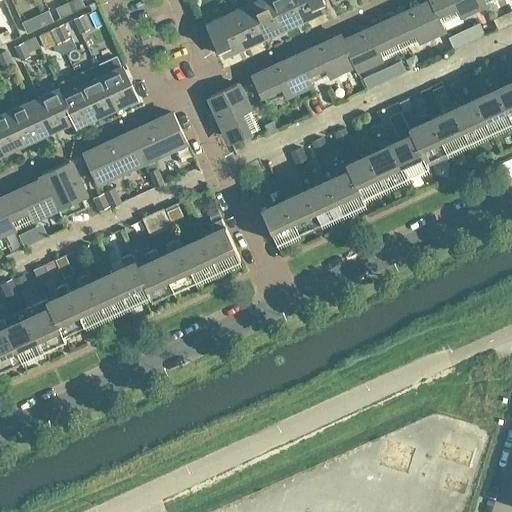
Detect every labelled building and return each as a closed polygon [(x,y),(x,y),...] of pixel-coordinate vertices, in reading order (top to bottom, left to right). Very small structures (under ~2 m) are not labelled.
[(84,7),(80,0),(72,0),(67,2),(72,13),(84,7)] [(284,28),(270,0),(245,0),(247,4),(248,4),(263,38),(284,28)] [(305,19),(295,0),(270,0),(284,28),(305,19)] [(322,1),(321,0),(295,0),(305,19),(324,10),(320,2),(322,1)] [(443,28),(429,0),(428,0),(429,1),(404,13),(406,16),(388,24),(399,49),(443,28)] [(484,3),(482,0),(429,0),(443,28),(444,28),(441,23),(484,3)] [(72,13),(67,2),(55,8),(60,18),(72,13)] [(248,4),(247,4),(227,13),(243,47),(263,38),(248,4)] [(243,47),(227,13),(206,23),(218,48),(220,47),(224,56),(243,47)] [(88,29),(82,15),(74,19),(80,33),(88,29)] [(503,15),(492,20),(497,30),(507,25),(503,15)] [(39,28),(34,18),(21,23),(26,33),(39,28)] [(69,38),(62,24),(54,28),(61,42),(69,38)] [(399,49),(388,24),(370,33),(369,29),(344,41),(341,35),(340,36),(356,69),(399,49)] [(61,42),(54,28),(46,32),(53,46),(61,42)] [(11,40),(7,30),(0,33),(0,45),(11,40)] [(459,32),(447,37),(453,51),(465,45),(459,32)] [(356,69),(340,36),(297,56),(309,83),(352,64),(355,69),(356,69)] [(34,37),(22,43),(14,46),(21,60),(29,57),(27,53),(39,48),(34,37)] [(11,65),(5,51),(0,52),(0,61),(3,68),(11,65)] [(136,99),(120,66),(115,56),(95,65),(100,75),(115,108),(123,105),(136,99)] [(309,83),(297,56),(253,76),(265,104),(309,83)] [(411,56),(404,60),(409,70),(420,65),(416,58),(411,56)] [(382,82),(377,72),(363,78),(368,89),(382,82)] [(115,108),(100,75),(80,84),(95,117),(115,108)] [(511,120),(511,81),(497,88),(511,120)] [(95,117),(80,84),(61,93),(58,87),(73,121),(73,122),(75,127),(95,117)] [(257,129),(236,84),(209,96),(230,141),(257,129)] [(73,121),(58,87),(37,97),(53,131),(73,122),(73,121)] [(511,120),(497,88),(475,98),(490,130),(511,120)] [(408,98),(399,103),(403,113),(413,108),(408,98)] [(490,130),(475,98),(453,108),(468,140),(490,130)] [(44,135),(28,101),(8,110),(23,144),(44,135)] [(468,140),(453,108),(431,118),(446,150),(468,140)] [(23,144),(8,110),(0,114),(0,145),(4,153),(23,144)] [(186,141),(173,113),(128,133),(141,161),(186,141)] [(446,150),(431,118),(410,128),(427,165),(428,165),(425,160),(446,150)] [(272,119),(263,123),(268,135),(278,131),(272,119)] [(427,165),(410,128),(409,129),(411,134),(390,144),(405,176),(427,165)] [(141,161),(128,133),(84,154),(97,182),(141,161)] [(405,176),(390,144),(368,154),(383,186),(405,176)] [(383,186),(368,154),(347,164),(364,201),(365,201),(362,196),(383,186)] [(81,187),(69,161),(40,174),(43,179),(56,207),(61,218),(86,207),(78,189),(81,187)] [(364,201),(347,164),(346,164),(348,169),(327,179),(342,211),(364,201)] [(148,172),(155,187),(164,183),(157,168),(148,172)] [(56,207),(43,179),(0,199),(13,227),(45,212),(56,207)] [(342,211),(327,179),(305,189),(320,221),(342,211)] [(121,203),(114,188),(103,193),(110,208),(121,203)] [(320,221),(305,189),(284,199),(298,231),(320,221)] [(108,206),(102,194),(93,198),(99,211),(108,206)] [(13,227),(0,199),(0,198),(0,232),(7,230),(13,227)] [(298,231),(284,199),(261,210),(276,242),(298,231)] [(175,204),(163,210),(170,223),(182,218),(175,204)] [(240,258),(225,226),(224,226),(221,218),(211,223),(215,230),(202,236),(217,269),(240,258)] [(217,269),(202,236),(199,229),(190,233),(193,240),(181,246),(195,279),(217,269)] [(26,232),(18,235),(23,248),(32,244),(26,232)] [(195,279),(181,246),(177,239),(168,243),(171,250),(161,255),(159,256),(174,289),(195,279)] [(174,289),(159,256),(161,255),(158,247),(146,253),(149,261),(137,266),(135,261),(134,261),(152,299),(174,289)] [(152,299),(134,261),(131,253),(122,258),(125,265),(113,271),(112,271),(127,303),(148,294),(151,299),(152,299)] [(64,255),(54,260),(58,269),(68,265),(64,255)] [(113,271),(109,263),(100,268),(103,275),(91,281),(106,313),(127,303),(112,271),(113,271)] [(91,281),(88,273),(78,278),(82,285),(69,291),(84,324),(106,313),(91,281)] [(84,324),(69,291),(66,283),(56,288),(60,295),(47,301),(64,339),(65,339),(63,333),(84,324)] [(64,339),(47,301),(46,299),(25,309),(24,309),(43,349),(64,339)] [(43,349),(24,309),(15,313),(19,321),(6,326),(6,327),(21,359),(43,349)] [(6,326),(3,319),(0,320),(0,368),(21,359),(6,327),(6,326)] [(511,511),(382,472),(305,511),(511,511)]
